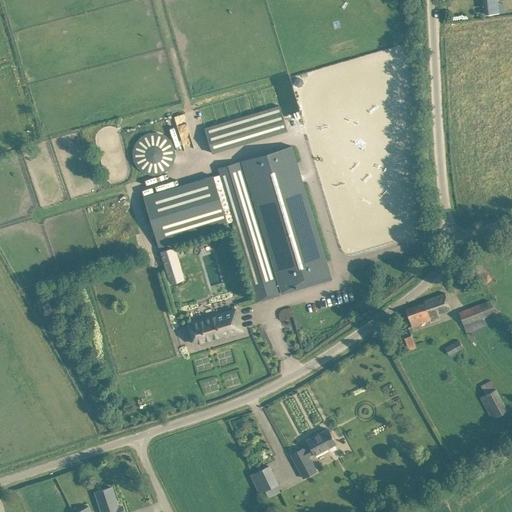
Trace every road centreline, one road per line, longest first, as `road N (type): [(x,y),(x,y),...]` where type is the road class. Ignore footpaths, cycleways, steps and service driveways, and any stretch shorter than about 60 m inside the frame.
road 1 (unclassified): [(134,439),(229,406),(340,347),(437,273),(456,238)]
road 2 (unclassified): [(456,238),(443,200),(432,0)]
road 3 (unclassified): [(0,482),(134,439)]
